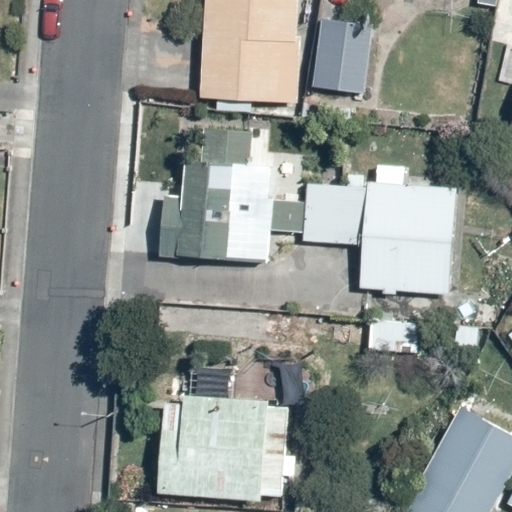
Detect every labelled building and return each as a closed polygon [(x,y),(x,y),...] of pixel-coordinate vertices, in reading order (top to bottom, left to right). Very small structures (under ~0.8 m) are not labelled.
[(203,0),(198,96),(299,102),(304,0),(203,0)] [(372,22),(320,17),(313,88),(365,94),(372,22)] [(271,166),(188,159),(184,200),(164,198),(159,255),(263,264),(271,166)] [(458,189),(369,181),(360,288),(449,296),(458,189)] [(419,319),(369,320),(369,363),(419,363),(419,319)] [(268,403),(165,394),(157,493),(263,502),(268,403)] [(494,511),(511,479),(511,431),(460,403),(400,511),(494,511)]
